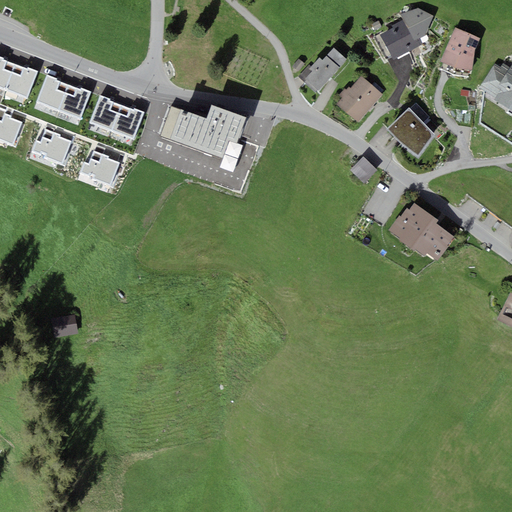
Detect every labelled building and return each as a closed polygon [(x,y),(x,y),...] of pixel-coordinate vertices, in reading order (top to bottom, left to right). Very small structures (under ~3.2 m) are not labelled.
[(393,60),(423,44),(420,39),(426,35),(434,16),(418,8),(400,15),(403,20),(392,26),(393,28),(380,36),(393,60)] [(371,24),(374,30),(381,27),(378,21),(371,24)] [(456,27),(440,62),(455,68),(472,71),(474,50),(480,39),(470,34),(456,27)] [(269,61),(235,46),(223,74),(257,89),(269,61)] [(317,90),(319,91),(347,60),(334,48),(323,61),(320,58),(311,67),(309,69),(312,72),(304,82),(315,93),(317,90)] [(14,64),(2,59),(3,58),(0,56),(0,88),(4,90),(14,64)] [(292,67),(298,71),(304,64),(299,59),(292,67)] [(511,64),(510,68),(503,63),(500,68),(495,64),(479,88),(495,98),(494,100),(511,111),(511,64)] [(26,98),(37,70),(28,67),(27,69),(14,64),(4,90),(26,98)] [(309,69),(311,67),(309,65),(298,77),(304,82),(312,72),(309,69)] [(68,85),(56,80),(56,78),(47,75),(36,102),(58,111),(68,85)] [(339,96),(342,98),(337,104),(358,122),(382,95),(362,76),(351,89),(349,87),(346,90),(345,89),(339,96)] [(79,119),(90,91),(81,88),(80,90),(68,85),(58,111),(79,119)] [(121,106),(109,101),(110,99),(101,96),(90,123),(111,132),(121,106)] [(416,103),(410,109),(424,123),(430,118),(416,103)] [(133,140),(143,112),(134,109),(134,111),(121,106),(111,132),(133,140)] [(237,144),(246,117),(211,106),(207,119),(180,110),(170,140),(223,158),(229,141),(237,144)] [(0,139),(13,145),(22,122),(10,117),(11,116),(4,113),(5,110),(0,107),(0,139)] [(170,140),(180,110),(171,107),(161,137),(170,140)] [(409,108),(387,129),(405,147),(419,156),(434,135),(424,123),(410,109),(409,108)] [(42,151),(47,153),(45,157),(62,164),(71,141),(59,137),(60,135),(46,129),(40,143),(36,141),(32,152),(40,155),(42,151)] [(237,144),(229,141),(223,158),(220,168),(233,172),(242,146),(237,144)] [(90,172),(95,174),(93,179),(110,185),(120,162),(108,158),(108,156),(94,151),(89,164),(85,162),(80,173),(89,177),(90,172)] [(364,157),(350,170),(364,184),(378,170),(364,157)] [(391,232),(393,233),(417,250),(425,256),(426,253),(436,260),(438,261),(448,247),(447,246),(454,236),(444,229),(436,224),(438,220),(414,203),(409,210),(407,208),(401,217),(399,216),(388,230),(391,232)] [(511,293),(510,292),(496,320),(511,327),(511,293)] [(82,334),(78,316),(55,321),(59,339),(82,334)]
